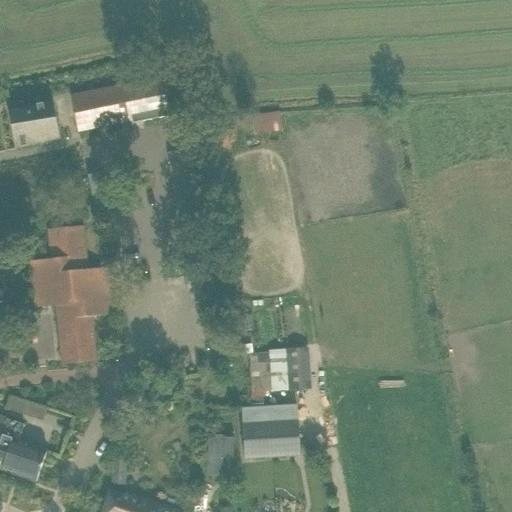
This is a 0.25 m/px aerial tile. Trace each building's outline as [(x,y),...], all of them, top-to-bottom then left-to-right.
[(80,92),(69,94),(77,132),(142,118),(143,123),(169,118),(160,76),(130,82),(80,92)] [(60,140),(52,102),(7,111),(15,149),(60,140)] [(109,141),(87,147),(92,170),(116,164),(110,140),(109,141)] [(192,150),(167,153),(171,186),(196,183),(192,150)] [(116,168),(94,174),(100,197),(122,191),(116,168)] [(49,259),(28,261),(33,308),(54,306),(60,365),(96,362),(92,316),(113,314),(108,267),(87,269),(83,226),(46,229),(49,259)] [(286,349),(288,390),(310,389),(308,348),(286,349)] [(297,408),(270,409),(273,457),(300,456),(297,408)] [(273,457),(270,409),(241,411),(244,459),(273,457)] [(0,469),(36,482),(47,450),(18,440),(23,424),(0,415),(0,469)] [(112,460),(112,485),(124,485),(125,460),(112,460)] [(110,489),(101,511),(180,511),(126,491),(124,494),(110,489)] [(293,511),(297,500),(284,496),(279,511),(293,511)]
